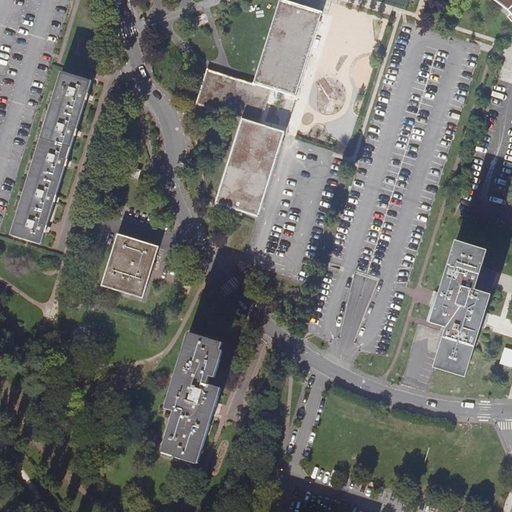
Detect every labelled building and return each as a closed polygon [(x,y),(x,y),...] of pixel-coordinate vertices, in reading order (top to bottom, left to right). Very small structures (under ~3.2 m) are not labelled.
[(243,119),(217,204),(258,217),(284,133),(261,125),(272,89),(295,97),(322,12),(281,0),(279,0),(254,84),(209,70),(197,105),(243,119)] [(511,0),(489,0),(502,10),(511,19),(511,0)] [(59,79),(54,96),(56,97),(51,117),(48,116),(43,132),(45,133),(41,148),(38,147),(33,163),(36,164),(30,182),(28,181),(22,199),(25,200),(21,212),(18,211),(13,228),(16,230),(14,236),(42,245),(92,81),(64,72),(62,80),(59,79)] [(54,96),(48,116),(51,117),(56,97),(54,96)] [(279,123),(286,125),(290,110),(282,108),(279,123)] [(33,163),(28,181),(30,182),(36,164),(33,163)] [(131,167),(127,177),(138,181),(142,170),(131,167)] [(118,234),(102,285),(143,298),(159,247),(118,234)] [(483,320),(491,296),(475,290),(487,252),(456,242),(431,323),(446,328),(434,367),(465,377),(483,320)] [(184,348),(176,373),(179,374),(174,390),(171,389),(165,408),(175,411),(163,450),(161,453),(176,458),(196,464),(200,449),(203,450),(211,423),(208,422),(211,415),(214,416),(222,388),(208,384),(210,376),(215,378),(221,359),(218,358),(222,344),(191,334),(187,349),(184,348)] [(511,361),(511,348),(505,347),(503,359),(511,361)]
